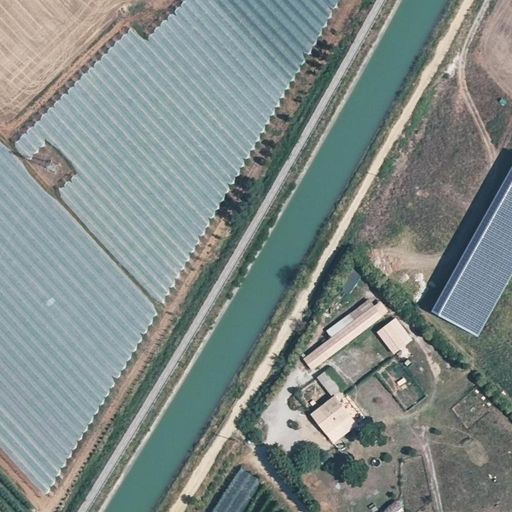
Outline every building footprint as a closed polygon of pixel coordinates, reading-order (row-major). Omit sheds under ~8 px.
[(511,277),(511,169),(433,311),(479,337),(511,277)] [(337,290),(349,296),(363,271),(352,265),(337,290)] [(374,305),(303,358),(313,370),(383,317),(374,305)] [(412,340),(395,318),(377,332),(393,354),(412,340)] [(440,381),(418,358),(407,368),(428,392),(440,381)] [(295,378),(301,386),(312,378),(307,370),(295,378)] [(477,396),(484,401),(489,395),(482,389),(477,396)] [(345,404),(336,394),(311,414),(334,444),(358,424),(352,416),(358,411),(350,400),(345,404)] [(240,499),(243,489),(254,493),(259,477),(237,470),(228,495),(240,499)] [(403,511),(398,503),(384,511),(403,511)]
